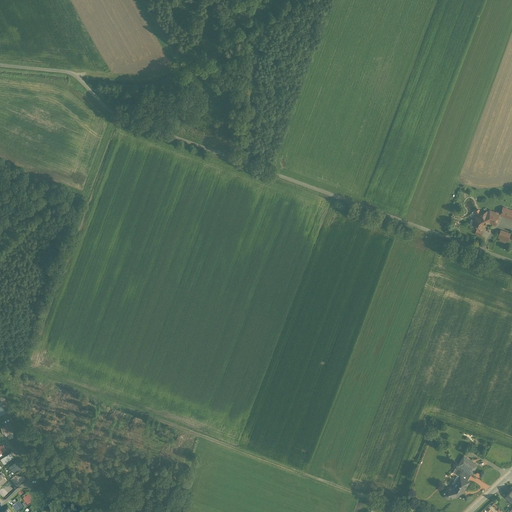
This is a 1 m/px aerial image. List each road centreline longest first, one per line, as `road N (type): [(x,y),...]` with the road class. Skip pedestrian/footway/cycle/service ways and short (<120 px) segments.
road 1 (unclassified): [(511,260),(124,119),(73,73),(0,65)]
road 2 (track): [(408,511),(202,437)]
